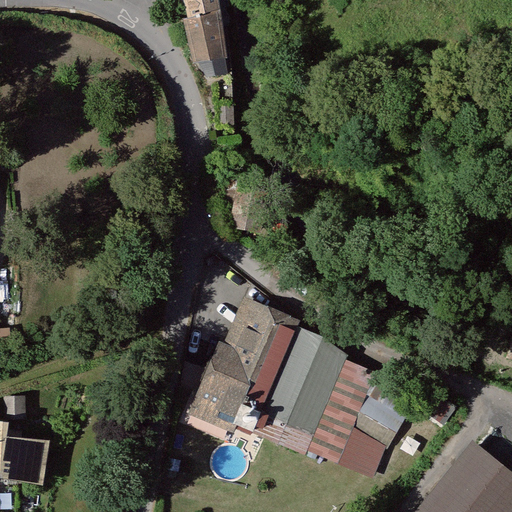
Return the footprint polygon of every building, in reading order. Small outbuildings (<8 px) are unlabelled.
[(181,0),(185,13),(217,5),(216,0),(181,0)] [(217,5),(185,13),(180,15),(192,60),(196,59),(224,54),(217,5)] [(224,54),(196,59),(206,75),(226,72),(224,54)] [(232,103),(216,103),(217,124),(232,124),(232,103)] [(236,185),(228,226),(261,232),(269,192),(236,185)] [(299,319),(244,295),(223,343),(218,340),(186,412),(232,432),(236,423),(251,430),(282,358),(297,325),(299,319)] [(320,335),(297,325),(282,358),(251,430),(251,433),(305,455),(308,450),(345,360),(348,354),(320,335)] [(376,372),(345,360),(308,450),(338,463),(376,372)] [(417,396),(376,372),(338,463),(369,477),(382,448),(387,449),(417,396)] [(0,474),(43,482),(50,438),(8,433),(10,418),(0,417),(0,474)] [(511,511),(511,470),(473,440),(415,511),(511,511)]
